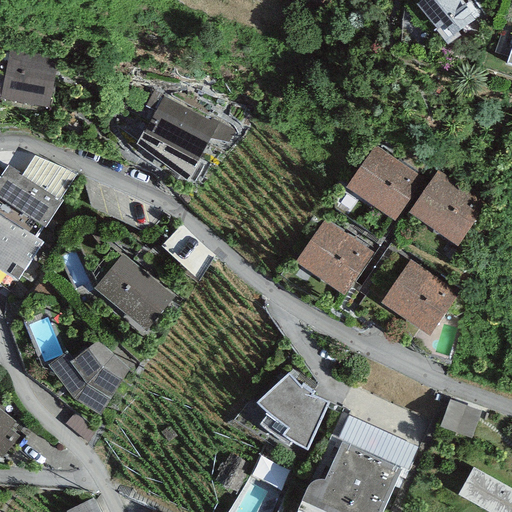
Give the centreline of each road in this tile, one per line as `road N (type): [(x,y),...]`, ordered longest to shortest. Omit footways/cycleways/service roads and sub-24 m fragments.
road 1 (residential): [(511,407),(330,328),(149,200),(40,148),(0,142)]
road 2 (residential): [(0,333),(34,406),(101,482)]
